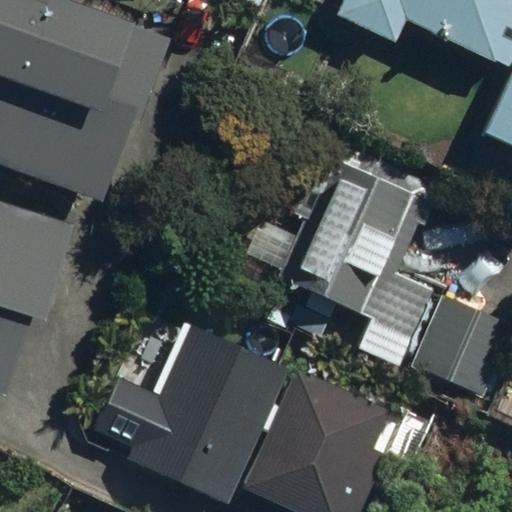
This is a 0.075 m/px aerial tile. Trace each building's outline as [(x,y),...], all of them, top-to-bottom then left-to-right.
[(169,25),(105,0),(46,0),(43,10),(15,0),(0,0),(0,166),(100,205),(169,25)] [(511,0),(339,0),(331,18),(393,46),(404,24),(508,72),(511,64),(511,0)] [(511,67),(481,133),(511,147),(511,67)] [(380,266),(414,190),(325,150),(297,212),(277,202),(249,263),(369,318),(355,349),(401,370),(436,292),(380,266)] [(0,199),(0,392),(24,320),(39,325),(73,224),(0,199)] [(511,316),(447,288),(414,365),(483,395),(511,327),(511,316)] [(222,507),(283,366),(191,326),(155,409),(108,389),(89,433),(130,450),(124,464),(222,507)] [(299,373),(241,488),(287,511),(355,511),(374,475),(392,484),(425,417),(349,378),(341,394),(299,373)]
